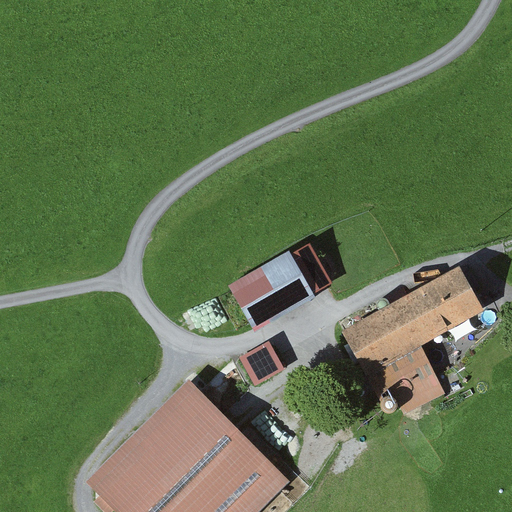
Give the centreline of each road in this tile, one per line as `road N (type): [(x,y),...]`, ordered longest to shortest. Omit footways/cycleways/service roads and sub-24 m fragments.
road 1 (unclassified): [(134,279),(140,240),(166,202),(230,156),(440,62),(480,30),(495,0)]
road 2 (unclassified): [(427,272),(259,348),(215,351),(179,340),(149,310),(134,279)]
road 3 (unclassified): [(134,279),(0,305)]
